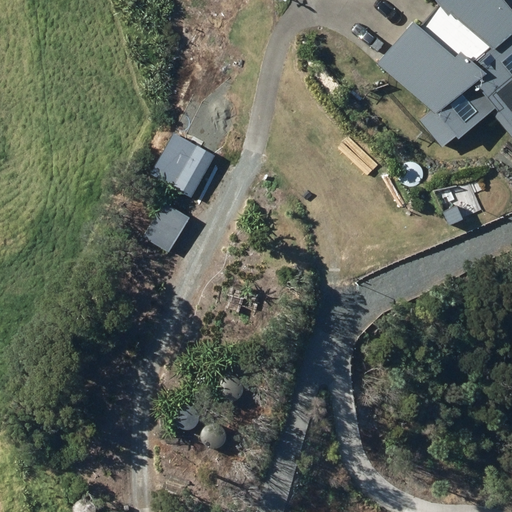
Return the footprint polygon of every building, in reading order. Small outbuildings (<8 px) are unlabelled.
[(439,0),(451,13),(387,66),(473,154),(505,128),(511,135),(511,4),(508,0),(439,0)] [(172,131),(148,172),(187,196),(213,155),(172,131)] [(327,135),(314,146),(338,177),(352,166),(327,135)] [(160,200),(140,238),(167,253),(187,216),(160,200)] [(449,206),(436,212),(442,224),(454,218),(449,206)]
